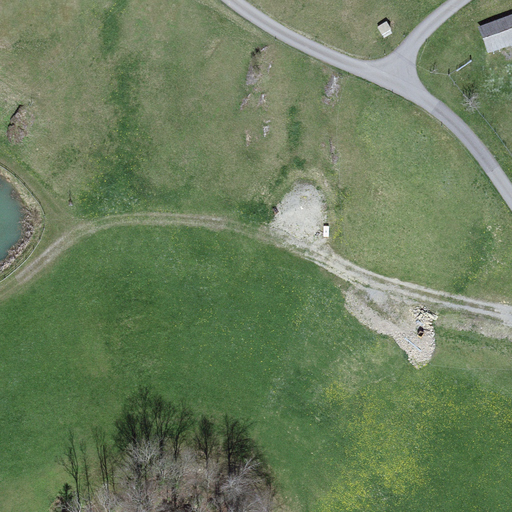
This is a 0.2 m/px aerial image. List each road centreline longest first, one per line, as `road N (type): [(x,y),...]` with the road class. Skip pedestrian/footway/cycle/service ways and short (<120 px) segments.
road 1 (residential): [(231,0),(274,33),(391,76)]
road 2 (residential): [(391,76),(480,156),(511,197)]
